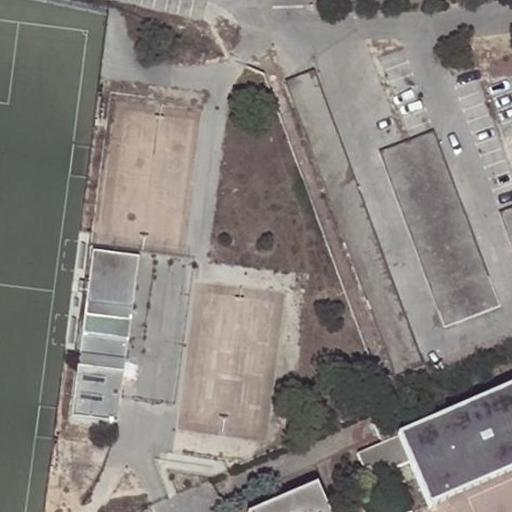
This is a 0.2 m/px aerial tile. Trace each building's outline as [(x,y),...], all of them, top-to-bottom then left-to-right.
[(283,84),(393,377),(421,367),(310,74),(283,84)] [(495,307),(430,136),(378,155),(443,327),(495,307)] [(511,210),(499,215),(511,251),(511,210)] [(117,424),(137,258),(92,253),(71,418),(117,424)] [(406,463),(426,508),(511,471),(511,388),(396,439),(386,417),(372,424),(381,445),(357,456),(367,480),(406,463)] [(260,511),(324,511),(314,489),(260,511)]
